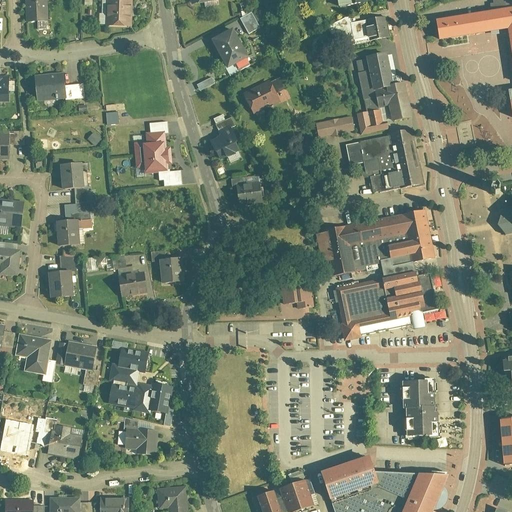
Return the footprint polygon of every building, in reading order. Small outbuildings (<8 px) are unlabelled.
[(49,0),(26,0),(27,25),(50,24),(49,0)] [(134,0),(107,0),(108,31),(135,30),(134,0)] [(348,0),(350,8),(369,5),(368,0),(348,0)] [(511,0),(495,0),(497,11),(511,8),(511,0)] [(511,8),(497,11),(442,21),(444,41),(511,31),(511,8)] [(243,19),(252,34),(263,28),(255,13),(243,19)] [(372,41),(392,37),(389,18),(369,21),(372,41)] [(372,41),(369,21),(354,24),(357,43),(372,41)] [(232,70),(253,59),(238,29),(216,41),(232,70)] [(317,69),(327,64),(322,53),(312,57),(317,69)] [(389,88),(398,86),(391,53),(370,58),(373,71),(377,90),(389,88)] [(377,90),(373,71),(361,73),(367,100),(378,98),(377,90)] [(38,76),(40,102),(70,99),(68,87),(67,73),(38,76)] [(17,78),(0,78),(0,107),(18,108),(17,78)] [(203,91),(218,83),(215,78),(200,85),(203,91)] [(274,84),(278,94),(289,89),(284,79),(274,84)] [(272,81),(246,93),(257,115),(283,103),(278,94),(274,84),(272,81)] [(390,123),(416,117),(409,84),(398,86),(389,88),(391,97),(381,99),(383,110),(386,124),(390,123)] [(87,85),(68,87),(70,99),(70,101),(88,99),(87,85)] [(386,124),(383,110),(360,115),(364,136),(392,130),(390,123),(386,124)] [(110,126),(122,125),(121,112),(109,113),(110,126)] [(357,131),(354,117),(319,124),(322,138),(357,131)] [(219,125),(223,133),(238,126),(234,119),(219,125)] [(13,131),(0,131),(0,160),(13,161),(13,131)] [(395,194),(429,187),(418,131),(348,145),(353,171),(389,164),(395,194)] [(150,174),(171,172),(170,165),(175,165),(174,148),(169,149),(168,132),(148,133),(149,142),(137,143),(140,169),(149,168),(150,174)] [(224,160),(243,151),(234,132),(215,142),(224,160)] [(96,147),(101,138),(92,133),(87,141),(96,147)] [(78,189),(88,189),(86,164),(64,165),(65,190),(78,189)] [(263,183),(240,186),(242,207),(265,204),(263,183)] [(88,189),(78,189),(78,204),(92,204),(92,189),(88,189)] [(25,203),(0,199),(0,228),(22,231),(25,203)] [(93,220),(92,204),(78,204),(68,205),(69,221),(81,221),(93,220)] [(426,210),(325,230),(325,232),(316,234),(322,263),(330,261),(333,278),(357,271),(352,246),(407,234),(408,241),(390,245),(392,258),(412,254),(414,262),(436,258),(426,210)] [(502,216),(498,227),(506,236),(506,237),(511,235),(511,212),(502,215),(502,216)] [(83,247),(81,221),(69,221),(60,222),(62,248),(83,247)] [(21,248),(0,245),(0,276),(17,279),(21,248)] [(63,258),(63,273),(74,272),(78,272),(77,257),(63,258)] [(165,284),(188,282),(186,259),(163,261),(165,284)] [(76,298),(74,272),(63,273),(52,273),(53,299),(76,298)] [(337,290),(346,340),(413,326),(414,329),(426,327),(423,314),(439,311),(430,272),(337,290)] [(149,299),(147,274),(122,276),(125,302),(149,299)] [(281,282),(284,305),(297,303),(298,310),(312,307),(311,301),(314,301),(311,278),(281,282)] [(24,329),(52,336),(54,327),(26,321),(24,329)] [(10,329),(0,326),(0,350),(5,351),(10,329)] [(55,341),(25,333),(17,368),(47,375),(55,341)] [(98,347),(67,342),(64,367),(94,372),(98,347)] [(148,355),(122,351),(119,367),(114,366),(111,382),(114,382),(110,404),(167,415),(172,389),(154,385),(154,388),(139,386),(138,391),(121,387),(121,383),(136,385),(139,371),(145,372),(148,355)] [(440,382),(396,384),(398,444),(443,443),(441,416),(440,382)] [(35,426),(6,421),(0,452),(29,457),(35,426)] [(54,432),(52,431),(48,456),(78,461),(82,436),(71,435),(71,429),(55,427),(54,432)] [(157,456),(158,430),(139,429),(139,431),(130,431),(129,450),(138,451),(138,455),(157,456)] [(366,460),(322,475),(334,511),(440,511),(444,509),(446,503),(446,496),(442,490),(447,474),(370,473),(366,460)] [(303,473),(290,475),(291,483),(304,481),(303,473)] [(315,495),(310,480),(280,490),(279,488),(273,490),(274,493),(258,498),(262,511),(300,511),(314,507),(311,497),(315,495)] [(192,511),(191,487),(161,489),(162,511),(192,511)] [(79,511),(79,499),(51,500),(50,511),(79,511)] [(129,511),(130,500),(102,500),(102,511),(129,511)] [(34,502),(6,503),(5,511),(44,511),(45,508),(34,509),(34,502)]
